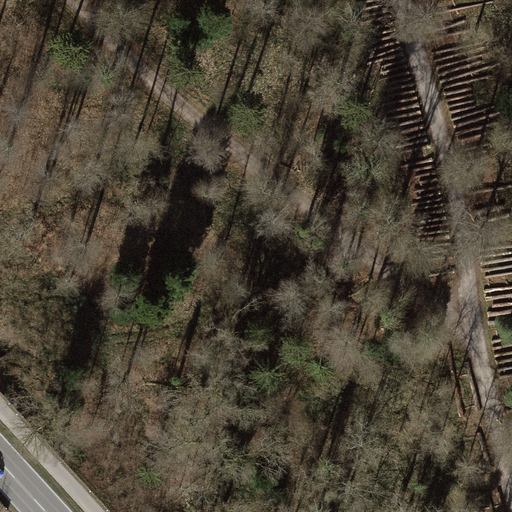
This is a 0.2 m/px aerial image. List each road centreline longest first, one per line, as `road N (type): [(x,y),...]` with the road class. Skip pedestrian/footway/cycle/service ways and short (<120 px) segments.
road 1 (track): [(71,0),(219,138),(476,332)]
road 2 (track): [(511,511),(404,0)]
